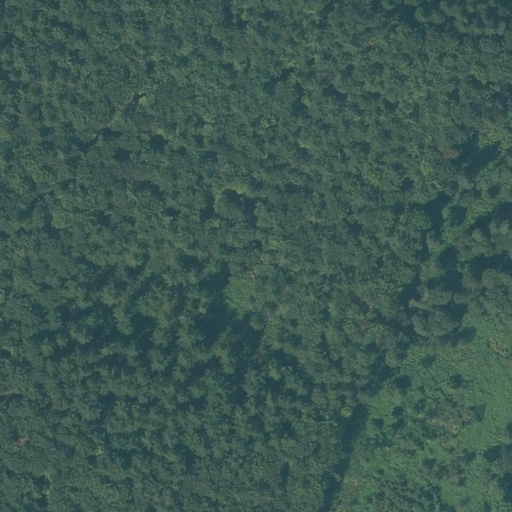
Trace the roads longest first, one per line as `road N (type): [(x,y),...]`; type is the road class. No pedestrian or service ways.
road 1 (track): [(298,511),(491,28)]
road 2 (track): [(361,0),(387,9),(423,4),(491,28)]
